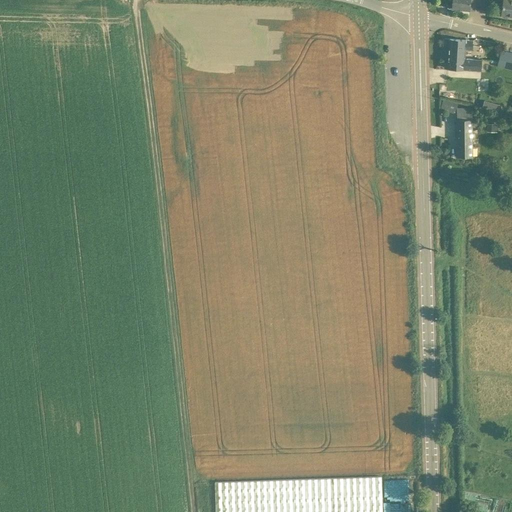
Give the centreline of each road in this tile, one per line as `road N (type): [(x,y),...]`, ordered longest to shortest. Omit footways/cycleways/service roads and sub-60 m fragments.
road 1 (track): [(193,511),(136,0)]
road 2 (tertiary): [(432,511),(418,17)]
